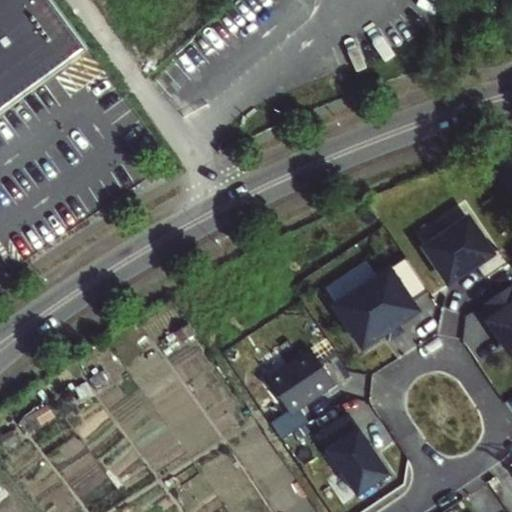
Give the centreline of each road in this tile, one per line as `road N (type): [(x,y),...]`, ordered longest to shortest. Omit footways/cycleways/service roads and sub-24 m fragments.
road 1 (tertiary): [(177,232),(319,161),(511,96)]
road 2 (residential): [(447,482),(494,449),(497,419),(471,375),(433,367),(399,393),(397,416)]
road 3 (tertiary): [(0,360),(177,232)]
road 4 (tertiary): [(177,232),(0,332)]
